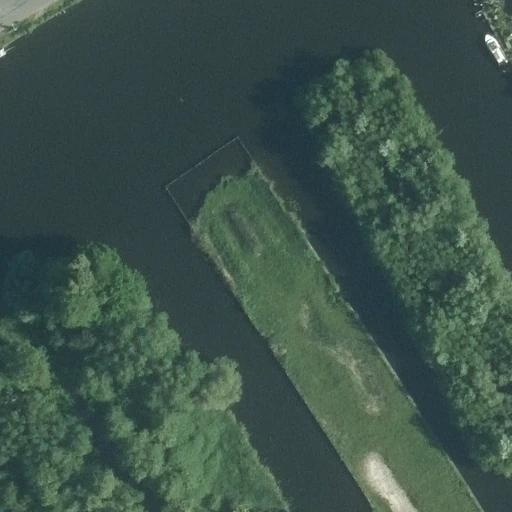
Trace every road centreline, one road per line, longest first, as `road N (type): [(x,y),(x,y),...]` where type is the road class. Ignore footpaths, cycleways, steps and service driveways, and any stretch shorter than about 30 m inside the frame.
road 1 (trunk): [(65,0),(414,511)]
road 2 (trunk): [(449,511),(111,0)]
